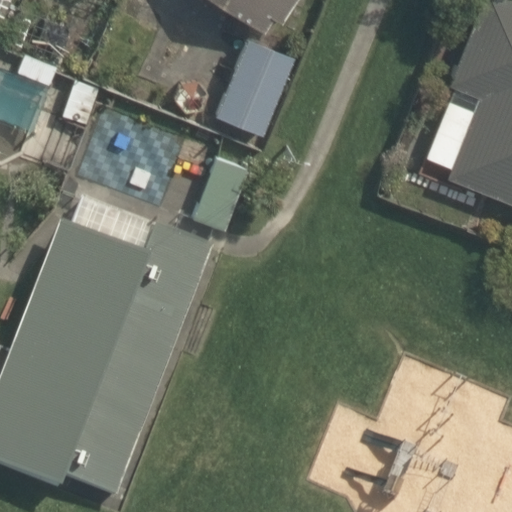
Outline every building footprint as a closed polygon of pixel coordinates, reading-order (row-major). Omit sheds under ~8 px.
[(212,0),(261,33),(272,17),(280,22),(294,0),(212,0)] [(511,1),(509,0),(477,0),(445,83),(452,86),(425,155),(448,164),(444,175),(511,201),(511,1)] [(293,145),(324,68),(276,49),(246,125),(293,145)] [(109,97),(69,166),(142,209),(182,139),(109,97)] [(64,479),(114,498),(211,248),(158,227),(146,257),(60,224),(59,226),(0,379),(0,466),(60,490),(64,479)]
